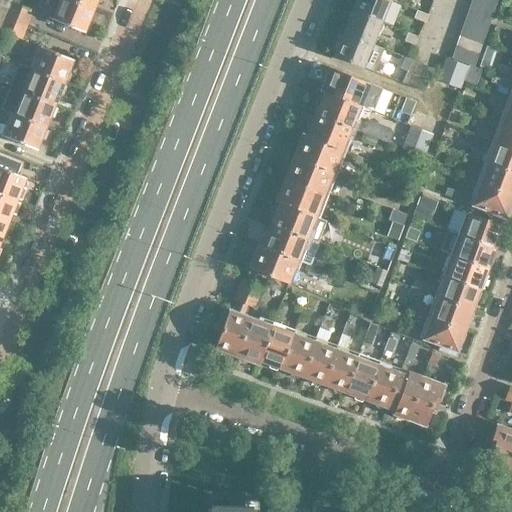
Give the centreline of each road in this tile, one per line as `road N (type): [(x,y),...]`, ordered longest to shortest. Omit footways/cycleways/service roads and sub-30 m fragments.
road 1 (primary): [(79,511),(139,326),(267,0)]
road 2 (primary): [(228,0),(103,322),(41,511)]
road 3 (tertiary): [(166,382),(317,0)]
road 4 (residential): [(19,313),(139,0)]
road 5 (residential): [(443,489),(511,294)]
road 6 (residential): [(323,447),(166,382)]
road 7 (tertiary): [(144,511),(166,382)]
road 8 (residential): [(443,489),(323,447)]
